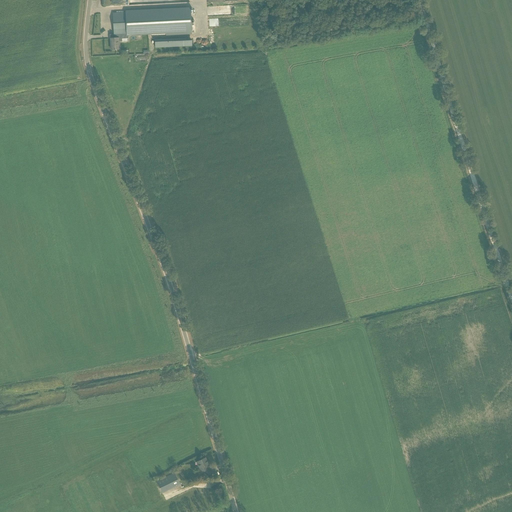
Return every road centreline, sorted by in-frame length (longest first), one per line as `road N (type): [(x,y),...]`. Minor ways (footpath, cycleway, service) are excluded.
road 1 (tertiary): [(235,511),(161,260),(89,72),(89,0)]
road 2 (track): [(511,297),(420,0)]
road 3 (unknown): [(88,6),(198,1),(202,32)]
